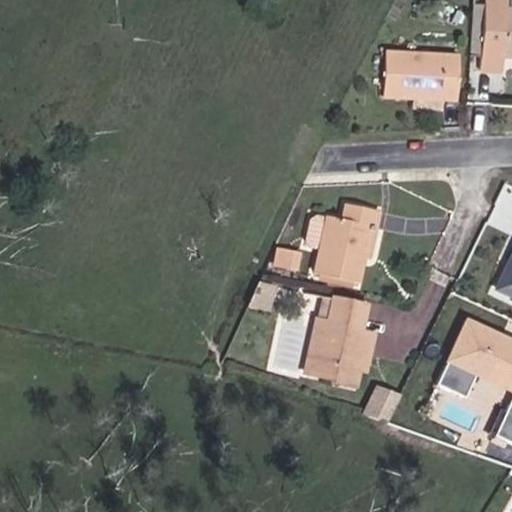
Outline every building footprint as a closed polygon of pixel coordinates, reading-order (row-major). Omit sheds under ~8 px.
[(503,50),(511,51),(511,5),(511,6),(510,0),(488,0),(477,66),(499,70),(503,50)] [(385,88),(457,97),(462,53),(390,44),(385,88)] [(503,68),(511,68),(511,57),(503,57),(503,68)] [(318,267),(359,275),(378,203),(351,197),(347,212),(320,206),(312,209),(308,222),(314,230),(326,233),(318,267)] [(303,247),(280,243),(277,259),(300,263),(303,247)] [(511,243),(491,291),(511,300),(511,243)] [(269,276),(256,273),(244,297),(264,301),(269,276)] [(317,294),(311,322),(323,324),(329,297),(317,294)] [(323,324),(311,322),(300,374),(326,379),(324,386),(353,392),(357,370),(349,368),(352,353),(366,356),(371,334),(356,331),(345,329),(346,320),(358,322),(362,303),(329,297),(323,324)] [(510,390),(493,433),(511,440),(511,337),(460,317),(433,382),(462,394),(471,374),(510,390)] [(358,322),(346,320),(345,329),(356,331),(358,322)] [(366,356),(352,353),(349,368),(357,370),(363,371),(366,356)] [(382,417),(395,390),(371,381),(358,409),(382,417)]
